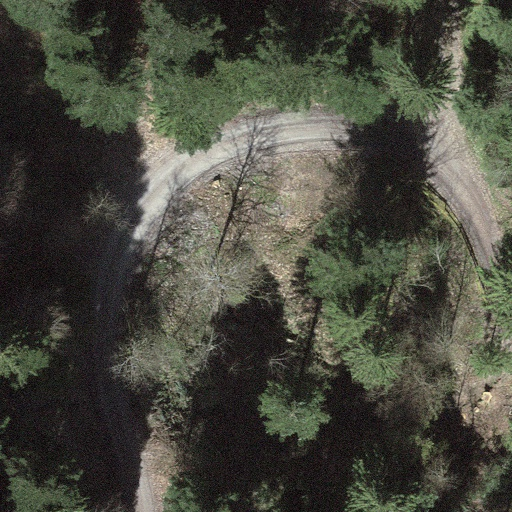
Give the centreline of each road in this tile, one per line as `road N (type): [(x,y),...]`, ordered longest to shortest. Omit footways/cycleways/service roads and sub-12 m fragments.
road 1 (track): [(137,511),(96,299),(102,243),(125,202),(165,159),(214,134),(274,119),(339,118),(396,129),(436,148),(473,211),(511,342)]
road 2 (track): [(436,148),(466,0)]
